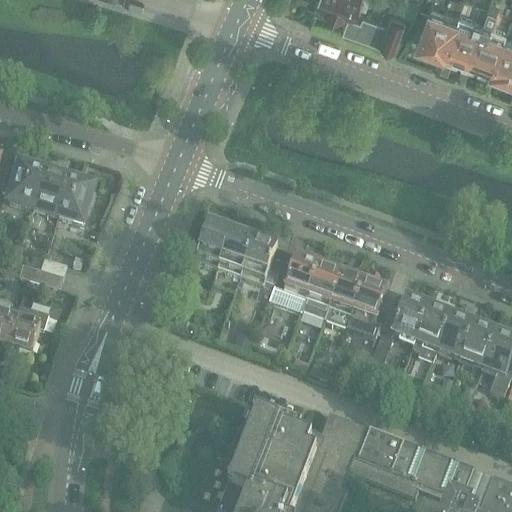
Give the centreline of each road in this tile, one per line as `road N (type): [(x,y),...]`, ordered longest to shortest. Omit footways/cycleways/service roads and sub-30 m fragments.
road 1 (tertiary): [(177,161),(511,287)]
road 2 (tertiary): [(511,137),(234,28)]
road 3 (tertiary): [(74,438),(108,322),(177,161)]
road 4 (residential): [(0,110),(177,161)]
road 5 (tertiary): [(177,161),(234,28)]
